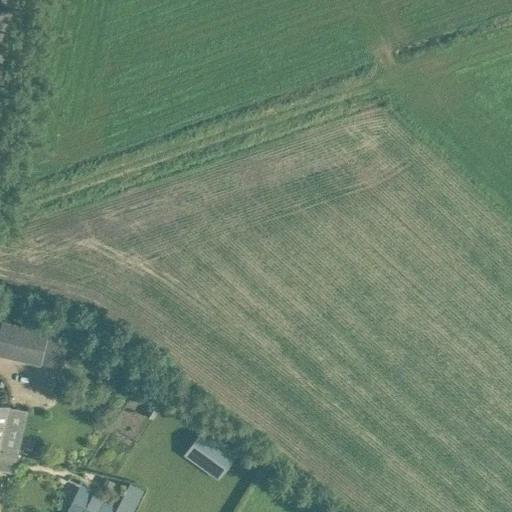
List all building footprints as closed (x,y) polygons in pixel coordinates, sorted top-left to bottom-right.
[(0,329),(0,352),(42,362),(61,367),(68,335),(2,320),(0,329)] [(115,359),(135,374),(154,387),(159,380),(140,367),(120,352),(115,359)] [(0,401),(0,445),(10,404),(0,401)] [(30,408),(10,404),(0,445),(0,448),(20,453),(30,408)] [(205,427),(185,455),(221,480),(241,452),(205,427)] [(0,469),(15,473),(20,453),(0,448),(0,469)] [(106,477),(101,488),(116,496),(121,484),(119,483),(106,477)] [(132,482),(116,511),(134,511),(146,489),(132,482)] [(80,484),(65,511),(114,511),(119,503),(109,498),(80,484)]
